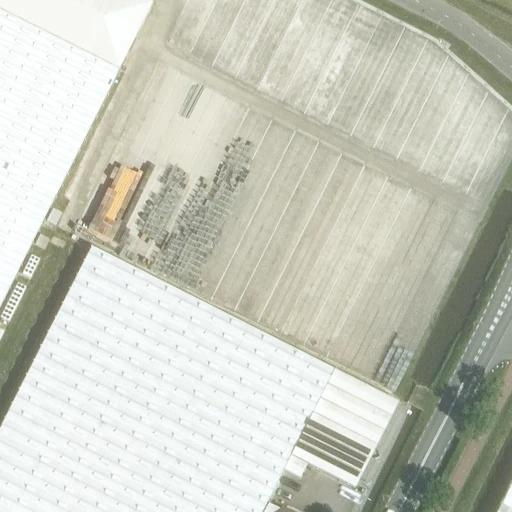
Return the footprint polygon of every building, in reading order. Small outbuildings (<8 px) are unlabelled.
[(0,0),(0,12),(118,72),(151,6),(139,0),(0,0)] [(0,308),(118,72),(0,12),(0,308)] [(262,511),(265,507),(282,474),(333,373),(92,252),(18,396),(0,431),(0,511),(262,511)] [(396,405),(333,373),(282,474),(297,481),(304,467),(352,492),(396,405)] [(511,511),(511,484),(498,511),(511,511)]
